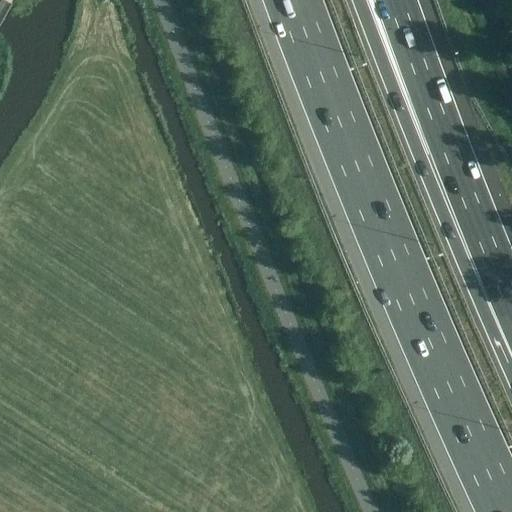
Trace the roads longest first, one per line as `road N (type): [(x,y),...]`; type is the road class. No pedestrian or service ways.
road 1 (motorway): [(296,0),(505,511)]
road 2 (motorway): [(511,345),(443,215),(359,0)]
road 3 (motorway): [(511,335),(396,0)]
